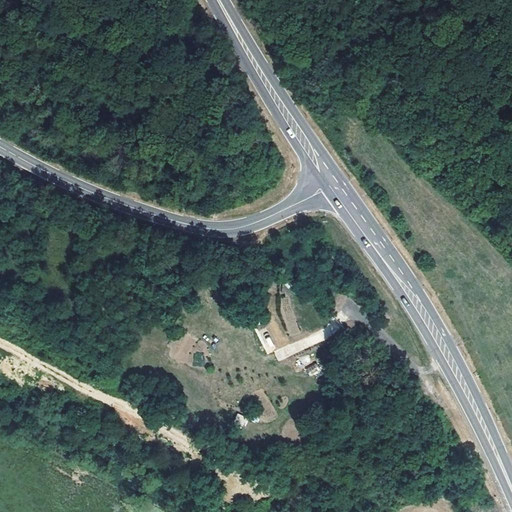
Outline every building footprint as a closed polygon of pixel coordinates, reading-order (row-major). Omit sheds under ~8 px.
[(204,306),(217,306),(217,289),(203,289),(204,306)] [(290,311),(290,297),(281,297),(281,311),(290,311)] [(286,323),(289,334),(298,332),(295,320),(286,323)] [(264,339),(267,352),(274,350),(271,338),(264,339)] [(306,367),(309,376),(320,372),(317,363),(306,367)] [(238,414),(235,420),(244,425),(247,418),(238,414)]
